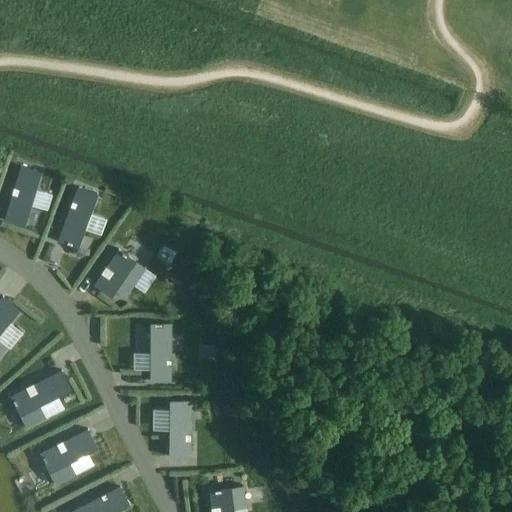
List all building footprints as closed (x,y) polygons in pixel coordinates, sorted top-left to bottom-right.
[(11,195),(3,220),(4,220),(5,219),(24,225),(30,204),(35,189),(40,172),(21,166),(20,165),(13,188),(13,187),(12,189),(13,189),(12,193),(11,193),(10,195),(11,195)] [(78,186),(58,241),(59,239),(66,242),(66,243),(72,246),(73,244),(77,246),(83,228),(84,228),(97,193),(96,193),(96,194),(78,187),(79,187),(78,186)] [(117,249),(93,285),(94,286),(94,285),(110,296),(114,290),(124,296),(123,297),(124,298),(145,268),(144,267),(144,268),(128,257),(128,256),(122,252),(121,252),(118,250),(119,250),(117,249)] [(0,353),(6,346),(5,345),(5,346),(0,341),(0,332),(18,311),(2,298),(3,296),(2,296),(0,298),(0,353)] [(151,344),(150,344),(150,381),(150,380),(169,380),(169,381),(170,381),(170,323),(169,323),(169,325),(162,325),(162,323),(155,323),(155,325),(151,325),(151,344)] [(61,370),(9,396),(10,397),(11,396),(13,400),(12,400),(16,407),(26,425),(25,426),(25,427),(45,417),(45,416),(43,417),(38,406),(69,390),(60,372),(61,371),(61,370)] [(189,402),(169,402),(169,409),(169,429),(169,457),(188,457),(188,458),(190,458),(190,441),(191,442),(191,440),(190,440),(190,435),(191,435),(191,434),(190,434),(190,400),(189,400),(189,402)] [(85,428),(36,452),(37,454),(38,453),(40,456),(39,457),(43,463),(53,482),(52,483),(52,484),(73,473),(72,472),(71,473),(66,462),(93,448),(84,430),(86,429),(85,428)] [(209,490),(208,490),(210,507),(209,508),(210,509),(211,509),(211,511),(232,511),(232,508),(244,506),(245,508),(246,507),(243,485),(241,485),(242,487),(221,490),(221,489),(213,490),(213,491),(209,492),(209,490)] [(119,486),(70,511),(114,511),(129,504),(129,503),(128,504),(119,487),(120,487),(119,486)]
